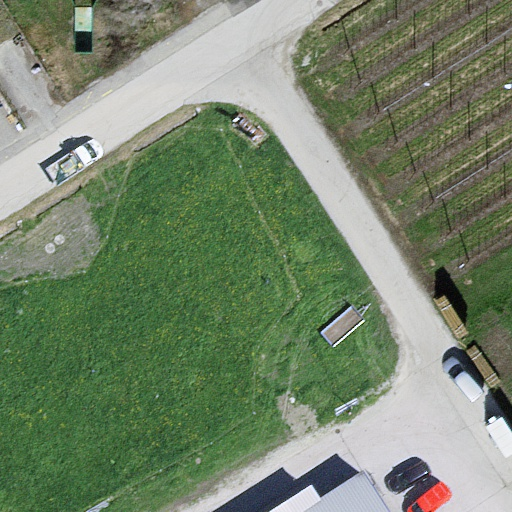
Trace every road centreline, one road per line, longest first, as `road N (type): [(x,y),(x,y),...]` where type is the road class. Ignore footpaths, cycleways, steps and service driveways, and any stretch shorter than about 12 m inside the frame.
road 1 (residential): [(0,193),(307,0)]
road 2 (unknown): [(455,381),(274,511)]
